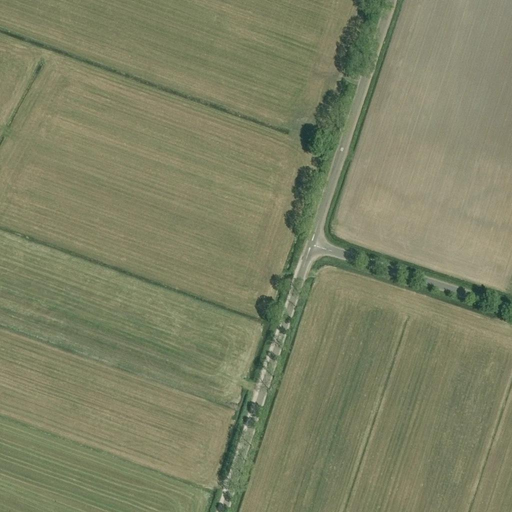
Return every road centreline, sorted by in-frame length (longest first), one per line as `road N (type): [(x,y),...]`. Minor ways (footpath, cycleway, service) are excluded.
road 1 (unclassified): [(223,511),(311,244)]
road 2 (unclassified): [(311,244),(391,0)]
road 3 (unclassified): [(511,309),(311,244)]
